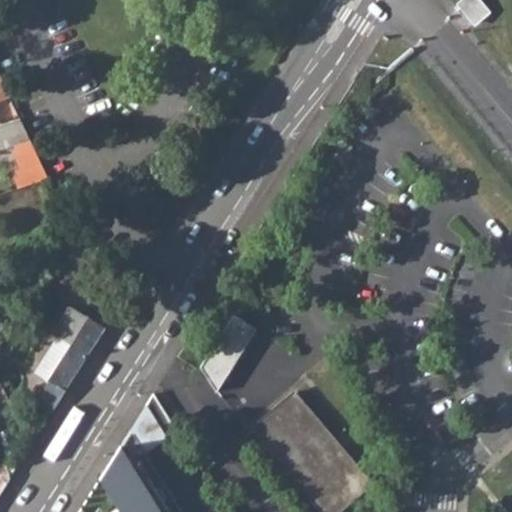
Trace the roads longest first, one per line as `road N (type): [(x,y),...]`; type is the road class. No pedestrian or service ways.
road 1 (residential): [(23,511),(356,0)]
road 2 (unknown): [(112,194),(199,30)]
